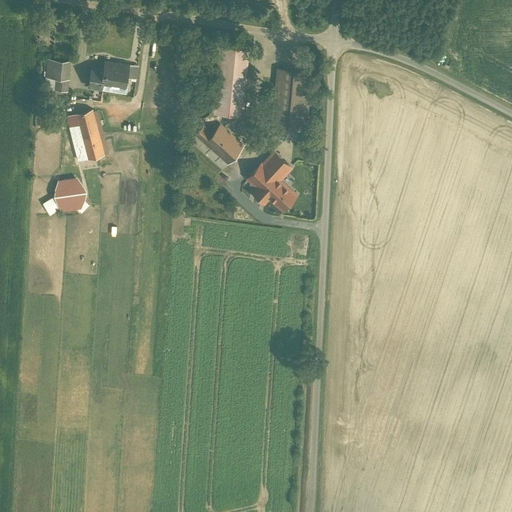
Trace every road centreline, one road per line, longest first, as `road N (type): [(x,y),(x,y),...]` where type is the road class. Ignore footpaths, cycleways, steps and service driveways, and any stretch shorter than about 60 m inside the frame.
road 1 (unclassified): [(311,511),(336,40)]
road 2 (track): [(87,0),(336,40)]
road 3 (unclassified): [(511,114),(416,64),(336,40)]
